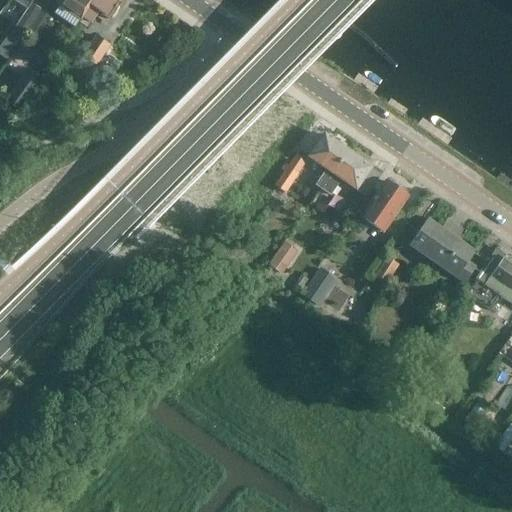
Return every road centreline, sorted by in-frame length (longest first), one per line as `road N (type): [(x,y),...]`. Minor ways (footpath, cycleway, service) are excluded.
road 1 (unclassified): [(0,344),(335,0)]
road 2 (tertiary): [(511,225),(183,0)]
